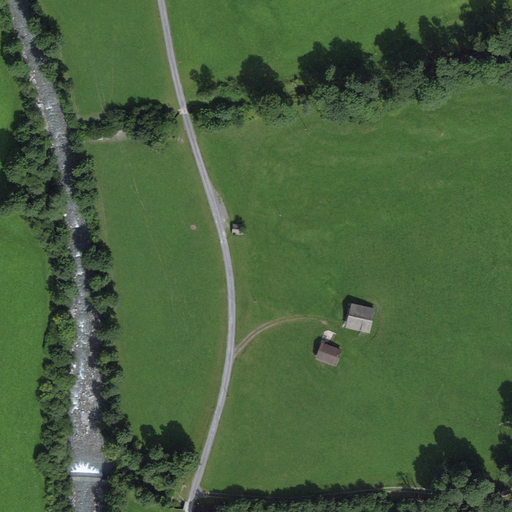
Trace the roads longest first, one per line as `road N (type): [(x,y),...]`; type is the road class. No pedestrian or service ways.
road 1 (track): [(187,511),(221,406),(232,309),(228,256),(161,0)]
road 2 (track): [(193,492),(292,500),(397,489),(485,499),(511,492)]
road 3 (track): [(227,361),(257,332),(289,319),(324,323),(349,337)]
